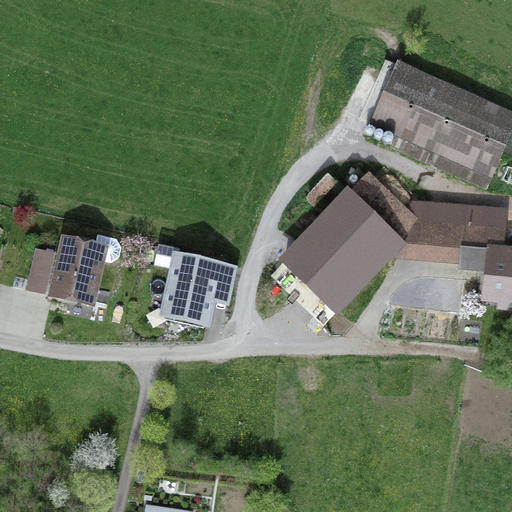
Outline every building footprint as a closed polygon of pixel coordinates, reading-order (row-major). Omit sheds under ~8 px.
[(486,190),(511,130),(511,115),(410,71),(398,98),(386,93),(373,123),(397,134),(391,148),(486,190)] [(336,311),(391,254),(411,255),(413,222),(402,221),(403,212),(357,168),(344,181),(353,189),(346,196),(328,179),(307,200),(326,218),(284,262),(336,311)] [(490,273),(491,254),(496,255),(498,229),(413,222),(411,255),(461,259),(460,271),(490,273)] [(64,241),(52,296),(91,305),(101,261),(110,263),(118,258),(120,249),(115,241),(97,237),(95,248),(64,241)] [(173,270),(164,313),(207,322),(219,270),(177,261),(179,251),(158,246),(154,266),(173,270)] [(511,256),(496,255),(491,254),(490,273),(488,298),(511,300),(511,256)] [(34,261),(28,291),(44,294),(50,265),(34,261)] [(195,511),(196,496),(149,494),(147,511),(195,511)]
